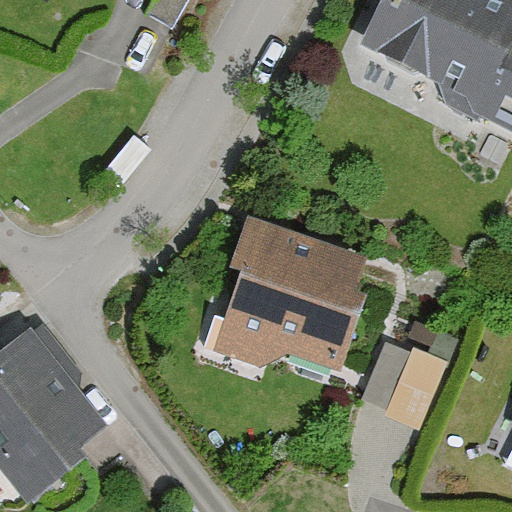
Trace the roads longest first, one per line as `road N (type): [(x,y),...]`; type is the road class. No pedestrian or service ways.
road 1 (residential): [(267,0),(160,189),(53,295)]
road 2 (residential): [(53,295),(219,511)]
